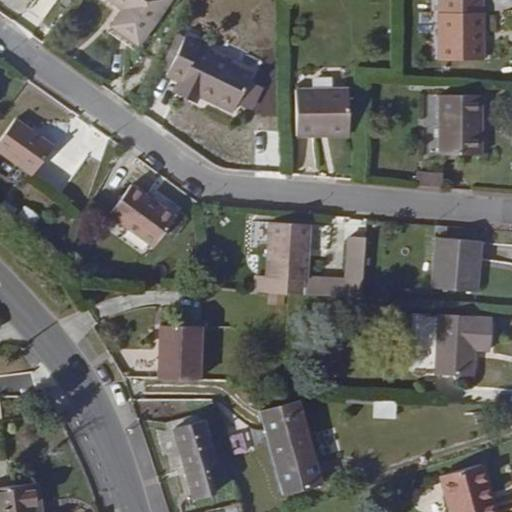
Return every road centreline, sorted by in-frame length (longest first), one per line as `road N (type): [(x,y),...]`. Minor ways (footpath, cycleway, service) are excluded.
road 1 (residential): [(511,212),(210,189),(0,32)]
road 2 (tertiary): [(0,286),(98,407),(135,511)]
